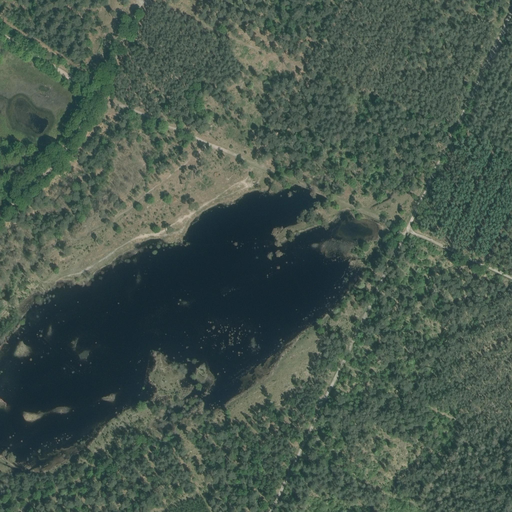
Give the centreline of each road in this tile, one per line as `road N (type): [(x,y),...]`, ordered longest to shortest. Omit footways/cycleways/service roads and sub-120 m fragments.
road 1 (track): [(271,511),(403,227)]
road 2 (unknown): [(262,165),(111,102)]
road 3 (unknown): [(403,227),(262,165)]
road 4 (unknown): [(0,206),(47,164),(93,93)]
road 5 (track): [(448,132),(511,8)]
